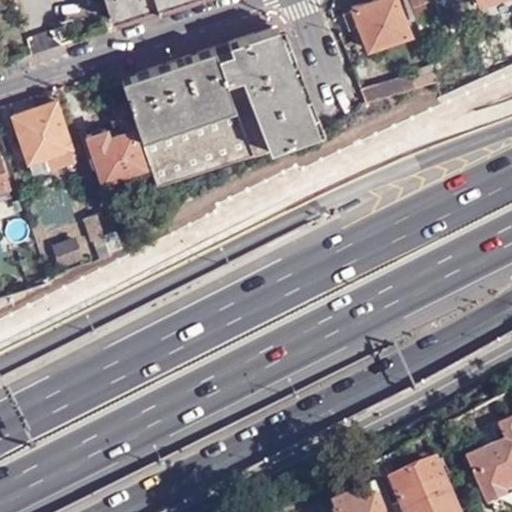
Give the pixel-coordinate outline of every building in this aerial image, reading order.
[(108,0),(115,17),(165,0),(108,0)] [(369,47),(411,32),(400,0),(358,0),(360,3),(355,5),(369,47)] [(435,0),(413,0),(419,17),(439,10),(435,0)] [(275,26),(219,45),(126,76),(159,185),(320,129),(282,29),(277,30),(275,26)] [(437,75),(436,71),(414,76),(416,83),(437,75)] [(416,83),(414,76),(413,72),(377,83),(381,95),(416,83)] [(438,78),(437,75),(416,83),(417,85),(438,78)] [(377,83),(363,88),(368,100),(381,95),(377,83)] [(416,83),(381,95),(417,85),(416,83)] [(36,171),(51,166),(48,154),(73,146),(59,99),(17,112),(36,171)] [(103,180),(147,165),(137,128),(113,135),(110,129),(90,135),(103,180)] [(48,154),(51,166),(76,158),(73,146),(48,154)] [(0,186),(11,183),(0,150),(0,186)] [(11,183),(0,186),(0,199),(15,195),(11,183)] [(101,259),(113,256),(111,248),(106,231),(100,214),(87,218),(101,259)] [(106,231),(111,248),(124,245),(119,227),(106,231)] [(79,234),(53,238),(56,262),(82,258),(79,234)] [(504,491),(511,487),(511,423),(500,429),(506,442),(467,459),(486,503),(505,495),(504,491)] [(456,511),(436,464),(390,483),(401,511),(456,511)] [(382,511),(374,491),(334,507),(336,511),(382,511)]
